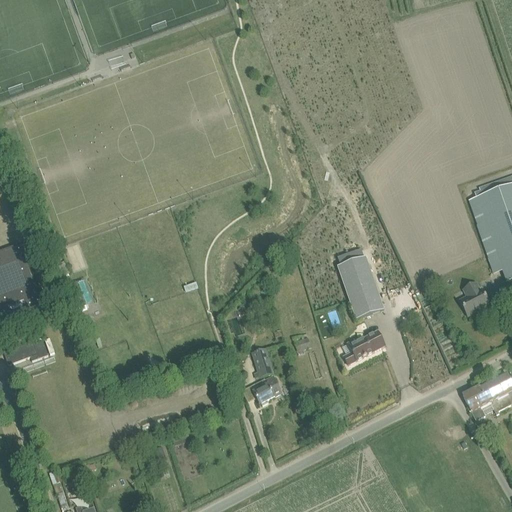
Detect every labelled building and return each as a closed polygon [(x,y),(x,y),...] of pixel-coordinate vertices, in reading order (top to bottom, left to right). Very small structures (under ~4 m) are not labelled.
[(477,199),(469,202),(482,238),(490,236),(502,272),(506,283),(511,281),(511,177),(482,188),(485,196),(477,199)] [(1,190),(0,189),(0,249),(20,242),(1,190)] [(46,220),(43,215),(34,218),(37,224),(46,220)] [(21,245),(0,253),(0,321),(43,305),(21,245)] [(384,312),(379,296),(366,258),(337,269),(349,302),(356,322),(384,312)] [(65,265),(56,269),(60,278),(69,274),(65,265)] [(87,278),(77,281),(90,318),(99,315),(87,278)] [(88,311),(87,311),(86,307),(77,284),(66,288),(75,312),(77,316),(76,316),(78,320),(89,316),(88,311)] [(459,303),(467,318),(477,313),(476,312),(489,305),(482,291),(480,292),(476,285),(464,291),(467,299),(459,303)] [(358,341),(348,346),(353,355),(344,359),(348,367),(385,348),(378,334),(359,343),(358,341)] [(297,354),(312,350),(309,339),(294,344),(297,354)] [(4,354),(4,355),(8,367),(31,359),(32,363),(48,357),(43,343),(34,346),(33,343),(4,354)] [(261,380),(273,376),(272,373),(265,352),(253,356),(261,380)] [(511,406),(511,386),(506,375),(463,397),(476,423),(485,418),(484,416),(494,411),(497,417),(499,415),(498,413),(511,406)] [(163,377),(144,382),(145,388),(165,382),(163,377)] [(262,407),(268,404),(267,403),(275,399),(282,395),(276,383),(269,387),(269,386),(254,394),(260,407),(262,406),(262,407)] [(171,437),(173,443),(188,438),(186,432),(171,437)] [(136,450),(140,462),(152,457),(148,446),(136,450)] [(166,460),(162,449),(154,452),(158,463),(166,460)]
